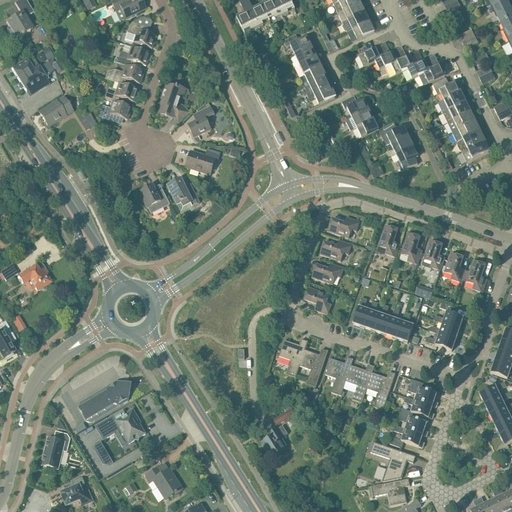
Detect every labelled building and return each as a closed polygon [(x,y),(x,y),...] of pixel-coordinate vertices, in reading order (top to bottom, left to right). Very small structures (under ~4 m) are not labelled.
[(18,41),(31,33),(26,25),(29,24),(26,18),(34,13),(25,0),(21,0),(15,4),(22,15),(7,24),(9,27),(7,28),(6,31),(11,39),(15,40),(16,38),(18,41)] [(97,7),(92,0),(81,0),(88,12),(97,7)] [(146,10),(140,0),(131,0),(130,1),(129,0),(117,0),(105,6),(106,9),(112,6),(121,23),(126,20),(146,10)] [(242,0),(241,0),(238,1),(245,15),(237,19),(245,36),(258,30),(242,0)] [(248,0),(242,0),(258,30),(270,24),(262,7),(253,11),(248,0)] [(270,24),(283,18),(274,0),(268,0),(270,3),(262,7),(270,24)] [(274,0),(283,18),(296,12),(289,0),(274,0)] [(359,0),(343,0),(334,5),(338,15),(361,3),(359,0)] [(492,6),(504,0),(488,0),(484,2),(487,8),(492,6)] [(504,0),(492,6),(501,24),(511,18),(511,10),(511,11),(505,0),(504,0)] [(461,8),(457,1),(445,7),(449,15),(461,8)] [(343,24),(366,13),(361,3),(338,15),(343,24)] [(94,22),(108,13),(103,5),(89,14),(94,22)] [(348,34),(371,23),(366,13),(343,24),(348,34)] [(157,38),(148,35),(152,24),(151,21),(144,18),(130,25),(125,41),(153,50),(157,38)] [(509,42),(511,40),(511,18),(501,24),(509,42)] [(376,33),(371,23),(353,31),(348,34),(353,45),(358,41),(376,33)] [(460,37),(462,43),(475,37),(472,31),(460,37)] [(291,47),(296,57),(313,49),(308,38),(299,43),(295,36),(283,42),(287,49),(291,47)] [(479,44),(475,37),(462,43),(466,50),(479,44)] [(43,42),(38,46),(41,50),(46,47),(43,42)] [(54,58),(49,48),(42,52),(48,62),(54,58)] [(130,68),(132,63),(147,68),(151,55),(130,48),(128,55),(120,52),(117,64),(125,67),(130,68)] [(317,58),(313,49),(296,57),(291,59),(293,62),(297,60),(300,66),(317,58)] [(371,65),(376,63),(387,57),(384,52),(377,55),(375,51),(359,58),(364,69),(371,65)] [(387,57),(376,63),(381,73),(386,70),(400,63),(399,63),(397,57),(393,59),(392,55),(387,57)] [(267,57),(263,59),(268,70),(272,68),(267,57)] [(300,79),(305,77),(322,68),(317,58),(300,66),(295,69),(300,79)] [(399,63),(400,63),(386,70),(390,80),(408,71),(414,68),(410,61),(409,61),(407,59),(402,61),(399,63)] [(45,78),(50,75),(55,72),(49,63),(39,69),(38,67),(34,70),(28,61),(13,70),(21,83),(17,85),(21,90),(24,87),(31,98),(50,85),(47,81),(45,78)] [(63,71),(59,62),(53,65),(58,74),(63,71)] [(408,71),(413,80),(419,77),(435,69),(433,64),(426,67),(424,63),(414,68),(408,71)] [(440,66),(435,69),(419,77),(423,87),(444,76),(440,66)] [(483,69),(476,72),(480,79),(492,73),(489,66),(483,69)] [(104,80),(119,85),(124,87),(126,81),(140,86),(145,73),(130,68),(125,67),(123,73),(115,70),(107,72),(104,80)] [(277,78),(272,68),(268,70),(273,80),(277,78)] [(327,78),(322,68),(305,77),(310,86),(327,78)] [(496,79),(492,73),(480,79),(483,86),(496,79)] [(357,84),(353,75),(349,77),(353,86),(357,84)] [(277,78),(273,80),(278,90),(282,88),(277,78)] [(332,88),(327,78),(310,86),(305,89),(308,95),(306,95),(308,100),(332,88)] [(365,81),(370,90),(374,88),(369,79),(365,81)] [(441,95),(444,101),(461,93),(457,83),(450,87),(446,79),(432,86),(438,96),(441,95)] [(390,93),(389,92),(387,87),(385,83),(381,85),(386,95),(390,93)] [(104,100),(113,103),(118,104),(120,99),(134,104),(138,91),(124,87),(119,85),(117,91),(108,88),(104,100)] [(190,114),(183,107),(179,106),(182,99),(186,100),(189,91),(178,88),(177,90),(168,87),(159,114),(168,118),(172,122),(175,119),(180,124),(190,114)] [(398,89),(402,98),(407,96),(402,87),(398,89)] [(278,90),(283,99),(287,98),(282,88),(278,90)] [(308,100),(310,104),(317,100),(320,106),(337,98),(332,88),(308,100)] [(76,95),(80,100),(85,97),(82,92),(76,95)] [(409,98),(412,105),(416,103),(411,92),(407,95),(409,98)] [(461,93),(444,101),(437,104),(442,114),(466,103),(461,93)] [(48,130),(67,118),(67,117),(74,113),(64,97),(57,101),(38,113),(48,130)] [(287,98),(283,99),(288,109),(292,108),(289,101),(287,98)] [(345,111),(348,110),(351,116),(345,119),(347,122),(346,122),(346,123),(370,112),(365,102),(358,105),(354,98),(342,104),(345,111)] [(494,108),(497,115),(510,109),(507,102),(494,108)] [(132,109),(118,104),(113,103),(111,109),(102,106),(98,118),(111,123),(113,117),(128,122),(132,109)] [(416,103),(412,105),(417,114),(421,112),(416,103)] [(466,103),(442,114),(447,124),(471,113),(466,103)] [(216,116),(212,109),(195,117),(198,123),(189,127),(195,139),(212,131),(207,120),(216,116)] [(511,115),(511,113),(510,109),(497,115),(500,122),(511,115)] [(330,131),(325,122),(329,120),(325,112),(317,116),(326,133),(330,131)] [(357,130),(358,130),(375,121),(370,112),(346,123),(351,133),(357,130)] [(417,114),(422,124),(426,122),(421,112),(417,114)] [(447,124),(452,134),(475,122),(471,113),(447,124)] [(81,119),(85,130),(96,126),(92,115),(81,119)] [(362,140),(380,131),(375,121),(358,130),(362,140)] [(422,124),(427,134),(431,132),(426,122),(422,124)] [(452,134),(457,144),(480,132),(475,122),(452,134)] [(404,128),(397,131),(394,124),(383,129),(392,146),(409,138),(404,128)] [(326,133),(330,143),(334,141),(330,131),(326,133)] [(434,139),(431,132),(427,134),(430,141),(432,144),(435,142),(434,139)] [(457,144),(461,153),(485,142),(480,132),(457,144)] [(392,146),(396,156),(413,148),(409,138),(392,146)] [(339,151),(334,141),(330,143),(335,153),(339,151)] [(432,144),(436,154),(440,152),(435,142),(432,144)] [(485,142),(461,153),(466,164),(490,152),(485,142)] [(360,150),(365,159),(369,157),(364,148),(360,150)] [(418,165),(415,159),(418,157),(413,148),(396,156),(399,162),(397,163),(402,173),(418,165)] [(208,151),(206,157),(192,153),(187,169),(211,177),(216,161),(219,162),(221,155),(208,151)] [(232,151),(230,157),(239,159),(241,153),(232,151)] [(440,152),(436,154),(441,163),(445,162),(440,152)] [(365,159),(370,169),(373,167),(369,157),(365,159)] [(448,160),(445,162),(441,163),(446,174),(453,170),(448,160)] [(373,167),(370,169),(375,179),(378,177),(373,167)] [(191,186),(186,188),(182,181),(169,188),(182,214),(200,205),(191,186)] [(152,216),(171,206),(161,186),(155,189),(154,187),(139,194),(143,203),(144,202),(148,210),(149,209),(152,216)] [(500,196),(505,207),(511,204),(506,193),(500,196)] [(215,205),(210,211),(216,217),(222,212),(215,205)] [(357,233),(360,224),(347,219),(345,225),(333,221),(329,233),(349,240),(352,232),(357,233)] [(386,227),(379,248),(388,251),(386,255),(395,259),(400,246),(394,244),(398,232),(386,227)] [(139,230),(137,238),(146,241),(148,235),(146,235),(147,232),(139,230)] [(401,256),(410,259),(408,263),(418,267),(420,260),(422,255),(422,253),(417,251),(421,239),(409,235),(401,256)] [(431,270),(431,269),(441,272),(445,259),(439,257),(444,244),(435,241),(434,244),(431,243),(426,256),(422,255),(420,260),(423,261),(422,266),(423,268),(431,270)] [(349,256),(352,247),(340,242),(338,248),(325,244),(321,256),(341,263),(344,255),(349,256)] [(462,284),(462,282),(466,272),(460,270),(464,259),(452,255),(445,274),(453,277),(452,281),(462,284)] [(470,273),(466,272),(462,282),(467,283),(475,286),(474,291),(483,294),(488,281),(482,279),(486,267),(474,263),(470,273)] [(28,291),(32,292),(34,295),(52,283),(47,276),(49,274),(42,264),(36,267),(18,278),(23,286),(24,285),(28,291)] [(12,278),(18,275),(12,265),(0,272),(0,273),(6,282),(12,278)] [(341,280),(344,270),(332,266),(330,271),(317,267),(313,279),(334,286),(337,278),(341,280)] [(381,269),(379,274),(377,281),(383,283),(387,271),(381,269)] [(368,288),(370,281),(364,279),(361,285),(368,288)] [(332,307),(327,305),(330,297),(309,290),(305,302),(318,306),(316,312),(329,316),(332,307)] [(412,297),(410,303),(416,305),(419,299),(412,297)] [(363,300),(360,309),(354,325),(365,329),(370,312),(365,310),(368,301),(363,300)] [(425,300),(423,306),(430,309),(432,302),(425,300)] [(381,316),(375,314),(378,305),(374,303),(370,312),(365,329),(376,333),(381,316)] [(392,320),(386,318),(389,309),(384,307),(381,316),(376,333),(386,336),(392,320)] [(403,324),(397,321),(400,312),(395,310),(392,320),(386,336),(397,340),(403,324)] [(408,344),(414,327),(408,325),(411,316),(406,314),(403,324),(397,340),(408,344)] [(445,320),(436,317),(434,322),(443,325),(460,331),(464,320),(447,314),(445,320)] [(0,357),(2,361),(5,359),(6,361),(13,356),(12,355),(14,353),(10,345),(7,340),(13,337),(4,323),(0,325),(0,357)] [(441,331),(432,328),(430,333),(440,336),(456,342),(460,331),(443,325),(441,331)] [(503,341),(511,344),(511,332),(506,331),(503,341)] [(453,352),(456,342),(440,336),(438,342),(428,339),(427,344),(436,347),(453,352)] [(295,379),(299,367),(304,351),(307,343),(302,341),(299,347),(285,342),(279,358),(291,362),(286,376),(295,379)] [(511,344),(503,341),(499,352),(511,356),(511,344)] [(304,351),(299,367),(311,371),(306,386),(315,389),(327,352),(322,350),(320,356),(304,351)] [(511,369),(511,367),(511,356),(499,352),(495,363),(511,369)] [(332,394),(342,397),(346,383),(351,367),(352,368),(352,367),(354,361),(348,359),(346,365),(331,360),(325,376),(337,380),(332,394)] [(495,363),(491,374),(508,380),(510,374),(511,374),(511,369),(495,363)] [(346,383),(347,384),(358,387),(353,401),(359,403),(363,404),(367,390),(372,374),(373,375),(375,368),(369,366),(367,372),(352,367),(352,368),(351,367),(346,383)] [(374,408),(384,412),(396,376),(390,373),(388,380),(373,375),(372,374),(367,390),(379,394),(374,408)] [(491,376),(488,383),(495,385),(498,378),(491,376)] [(275,381),(268,378),(265,386),(272,388),(275,381)] [(419,396),(417,402),(433,408),(436,409),(438,404),(435,402),(437,396),(421,391),(423,386),(411,381),(407,392),(419,396)] [(92,423),(99,419),(128,402),(132,387),(117,383),(109,387),(107,396),(103,395),(93,401),(92,401),(88,400),(80,404),(79,410),(86,422),(92,423)] [(495,388),(480,395),(485,406),(501,398),(498,392),(507,388),(504,384),(496,388),(495,388)] [(320,392),(319,392),(314,390),(311,397),(312,397),(311,400),(316,401),(317,399),(320,392)] [(509,394),(501,398),(485,406),(490,416),(506,408),(503,403),(511,398),(509,394)] [(431,414),(433,408),(417,402),(416,403),(405,399),(404,404),(415,408),(413,414),(432,421),(434,415),(431,414)] [(511,410),(511,405),(506,408),(490,416),(495,426),(511,419),(508,413),(511,410)] [(284,423),(285,425),(296,418),(291,410),(272,422),(275,428),(284,423)] [(411,419),(413,414),(402,410),(398,421),(409,425),(406,431),(423,437),(426,438),(428,433),(425,432),(427,425),(411,419)] [(114,417),(96,428),(104,441),(115,434),(121,431),(129,445),(135,442),(139,443),(140,438),(146,435),(140,425),(141,424),(133,411),(128,414),(129,415),(126,417),(123,412),(114,417)] [(511,417),(511,419),(495,426),(500,437),(511,430),(511,417)] [(78,433),(88,429),(86,423),(76,428),(78,433)] [(287,456),(283,449),(286,447),(281,440),(288,435),(282,427),(277,430),(266,436),(269,440),(263,444),(264,445),(262,446),(261,448),(261,450),(263,451),(265,451),(267,450),(273,460),(279,457),(281,460),(287,456)] [(404,443),(419,448),(422,450),(424,445),(421,443),(423,437),(406,431),(396,428),(394,433),(405,436),(402,442),(392,439),(389,446),(402,450),(404,443)] [(505,447),(511,443),(511,430),(500,437),(505,447)] [(54,441),(48,440),(42,467),(58,470),(63,452),(67,453),(70,440),(67,436),(56,433),(54,441)] [(371,454),(390,460),(383,483),(402,479),(407,462),(413,464),(416,458),(374,444),(371,454)] [(314,445),(310,448),(309,452),(312,455),(316,456),(320,454),(320,450),(318,446),(314,445)] [(100,461),(103,466),(108,467),(113,464),(109,456),(100,461)] [(170,471),(162,476),(157,469),(146,476),(151,483),(154,481),(166,500),(176,494),(176,495),(182,491),(170,471)] [(61,495),(67,508),(80,502),(82,507),(93,503),(88,492),(83,494),(80,487),(85,485),(83,479),(64,487),(66,492),(61,495)] [(411,487),(409,481),(370,488),(372,499),(388,495),(391,508),(408,504),(405,488),(411,487)] [(132,484),(125,489),(126,490),(129,495),(130,496),(137,492),(132,484)] [(497,491),(506,511),(511,511),(511,497),(510,493),(504,496),(501,489),(497,491)] [(506,511),(497,491),(493,493),(497,500),(490,503),(494,511),(506,511)] [(482,511),(494,511),(490,503),(485,505),(482,499),(477,501),(482,511)] [(417,511),(417,510),(422,506),(418,501),(402,511),(417,511)] [(482,511),(477,501),(474,502),(477,509),(471,511),(482,511)]
